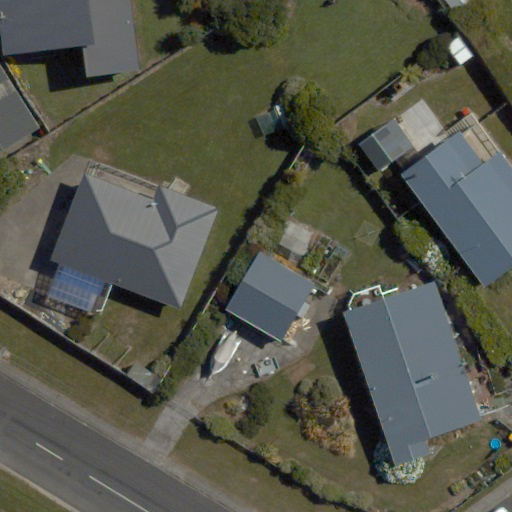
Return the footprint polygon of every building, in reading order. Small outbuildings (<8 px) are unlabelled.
[(104,0),(68,0),(0,7),(0,147),(0,148),(119,136),(104,0)] [(219,0),(176,0),(215,13),(219,0)] [(0,220),(35,199),(7,155),(0,159),(0,220)] [(511,261),(472,207),(399,260),(477,366),(511,340),(511,261)] [(210,291),(64,234),(19,350),(164,407),(210,291)] [(323,288),(254,253),(223,313),(292,349),(323,288)] [(429,374),(337,417),(382,511),(413,511),(480,481),(429,374)]
